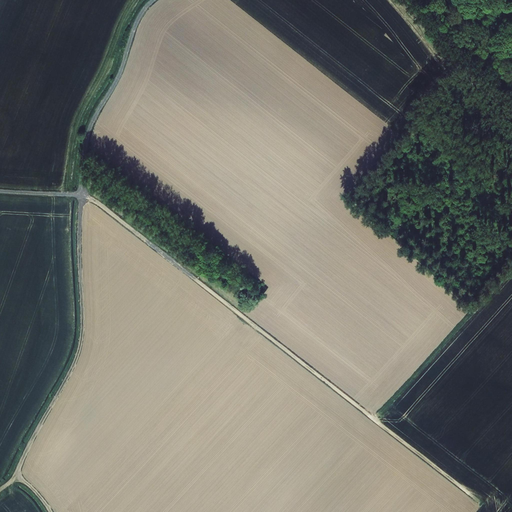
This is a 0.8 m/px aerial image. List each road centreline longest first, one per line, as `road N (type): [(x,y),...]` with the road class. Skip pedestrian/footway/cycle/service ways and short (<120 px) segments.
road 1 (track): [(0,192),(93,201),(480,501)]
road 2 (track): [(16,477),(80,344),(87,132),(151,0)]
